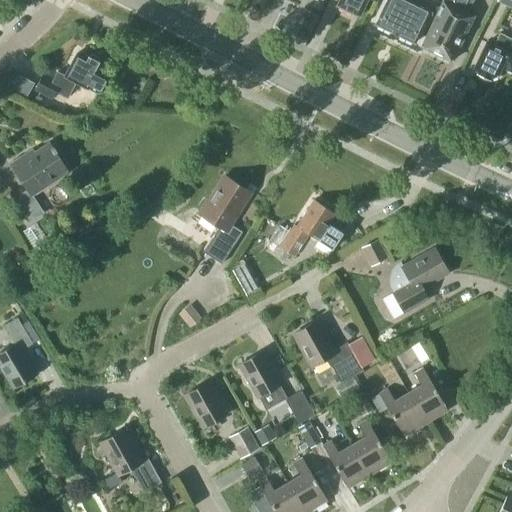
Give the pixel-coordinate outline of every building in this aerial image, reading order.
[(375,0),(339,0),(337,5),(359,16),(366,0),(374,0),(375,1),(375,0)] [(386,0),(375,24),(415,43),(430,9),(411,0),(386,0)] [(452,61),(474,16),(462,10),(466,0),(442,0),(442,1),(421,46),(452,61)] [(498,75),(502,67),(510,71),(511,70),(511,38),(500,33),(494,45),(486,42),(473,69),(478,71),(477,73),(490,79),(491,78),(498,75)] [(107,76),(97,71),(102,62),(86,54),(85,58),(76,53),(65,76),(57,72),(53,79),(43,73),(34,89),(52,99),(60,84),(70,89),(74,82),(88,89),(88,88),(98,93),(105,91),(109,83),(107,76)] [(31,194),(67,171),(49,144),(26,159),(24,156),(11,164),(28,189),(15,198),(30,221),(43,213),(31,194)] [(231,225),(251,193),(224,176),(208,200),(206,199),(198,212),(219,226),(203,252),(221,264),(242,232),(231,225)] [(327,224),(334,212),(315,199),(297,226),(295,224),(289,232),(279,225),(270,240),(294,256),(309,234),(317,239),(318,237),(319,238),(318,240),(332,249),(343,232),(330,223),(328,225),(327,224)] [(78,243),(74,236),(58,246),(63,253),(78,243)] [(388,258),(378,238),(360,247),(370,267),(388,258)] [(422,288),(448,273),(434,248),(403,266),(401,263),(397,265),(393,270),(391,279),(391,286),(393,293),(404,312),(428,298),(422,288)] [(260,293),(253,279),(242,285),(249,299),(260,293)] [(201,318),(190,304),(178,313),(189,328),(201,318)] [(29,320),(21,325),(17,318),(4,326),(15,345),(0,353),(0,366),(13,388),(36,374),(22,350),(40,339),(29,320)] [(340,382),(362,370),(347,342),(333,349),(317,321),(293,334),(311,367),(326,358),(340,382)] [(257,397),(259,396),(266,409),(287,397),(280,384),(281,384),(263,351),(239,365),(257,397)] [(426,423),(447,410),(422,368),(414,373),(421,385),(407,393),(426,423)] [(203,428),(227,414),(209,381),(185,395),(203,428)] [(394,401),(387,389),(371,399),(380,413),(387,409),(404,436),(426,423),(407,393),(394,401)] [(315,415),(301,390),(286,398),(300,423),(315,415)] [(362,392),(351,398),(361,417),(372,410),(362,392)] [(369,475),(391,462),(366,420),(358,425),(365,437),(351,445),(369,475)] [(321,441),(309,421),(297,427),(309,448),(321,441)] [(267,424),(255,430),(262,443),(274,437),(267,424)] [(259,449),(247,426),(228,437),(240,459),(259,449)] [(144,492),(161,482),(148,458),(142,461),(124,429),(100,443),(118,475),(131,468),(144,492)] [(369,475),(351,445),(338,452),(331,441),(323,446),(347,488),(369,475)] [(262,470),(254,457),(240,465),(248,479),(262,470)] [(304,511),(306,511),(327,500),(302,458),(293,463),(300,475),(287,483),(304,511)] [(304,511),(287,483),(274,491),(267,479),(258,484),(260,486),(248,493),(258,511),(304,511)] [(511,511),(511,494),(503,511),(511,511)]
